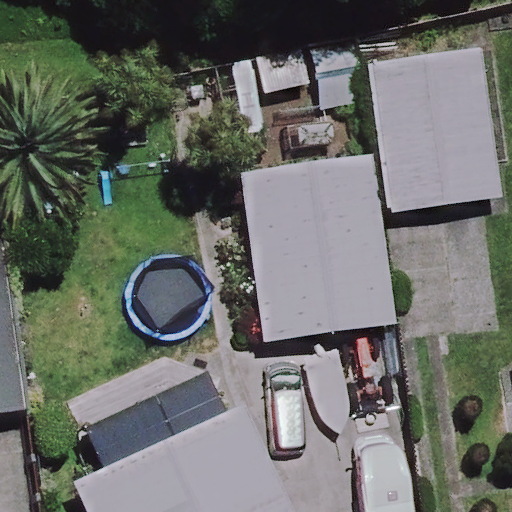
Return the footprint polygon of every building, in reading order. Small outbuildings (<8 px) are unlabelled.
[(491,205),(470,59),(362,75),(382,220),(491,205)] [(384,333),(364,166),(233,182),(253,348),(384,333)] [(133,337),(117,276),(55,293),(70,353),(133,337)] [(0,420),(14,418),(0,322),(0,420)] [(273,511),(231,417),(66,492),(75,511),(273,511)]
